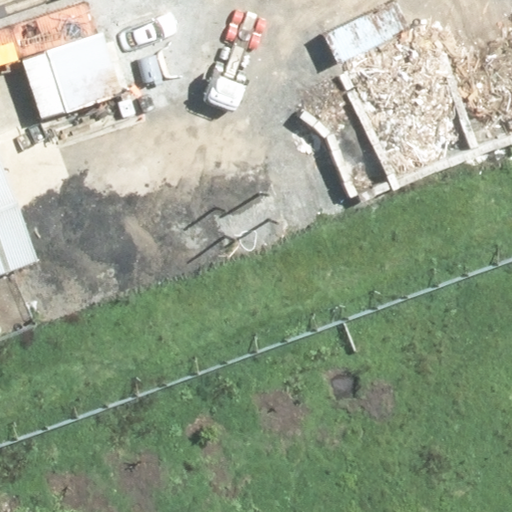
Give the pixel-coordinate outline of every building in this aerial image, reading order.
[(308,0),(239,0),(261,56),(321,32),(308,0)] [(471,15),(380,51),(412,133),(424,128),(433,151),(508,122),(498,99),(504,97),(471,15)] [(16,56),(38,120),(51,116),(123,91),(100,27),(16,56)] [(277,94),(311,185),(330,178),(398,152),(392,137),(364,61),(277,94)] [(123,91),(51,116),(69,169),(141,144),(123,91)] [(0,268),(32,256),(0,173),(0,268)] [(82,271),(94,302),(342,208),(330,178),(311,185),(82,271)]
